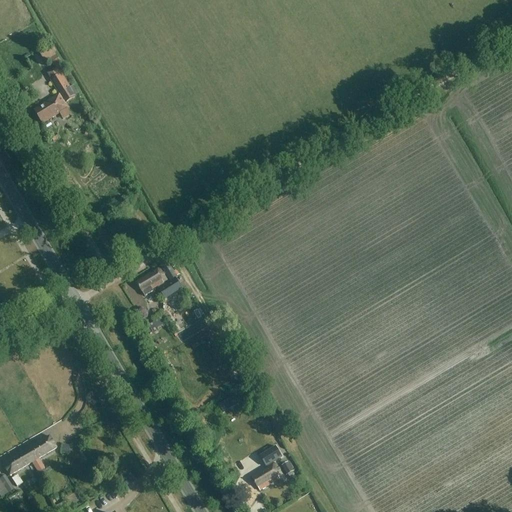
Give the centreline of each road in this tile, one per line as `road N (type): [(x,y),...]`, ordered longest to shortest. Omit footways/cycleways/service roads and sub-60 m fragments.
road 1 (track): [(167,247),(511,40)]
road 2 (primary): [(200,511),(0,173)]
road 3 (track): [(167,247),(330,511)]
